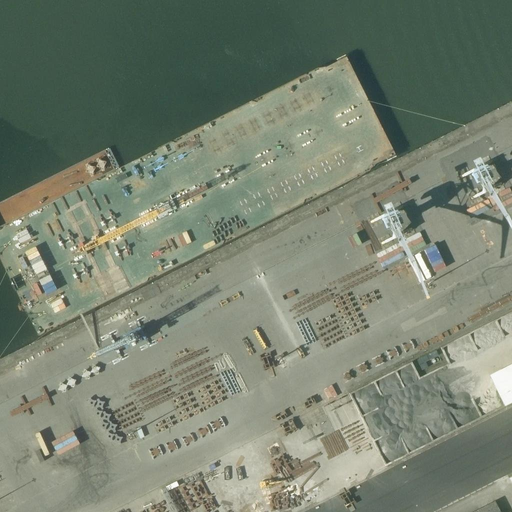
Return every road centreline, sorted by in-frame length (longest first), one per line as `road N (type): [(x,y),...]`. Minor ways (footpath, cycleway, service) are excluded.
road 1 (unknown): [(0,386),(511,128)]
road 2 (unknown): [(0,429),(267,295),(301,310),(331,367)]
